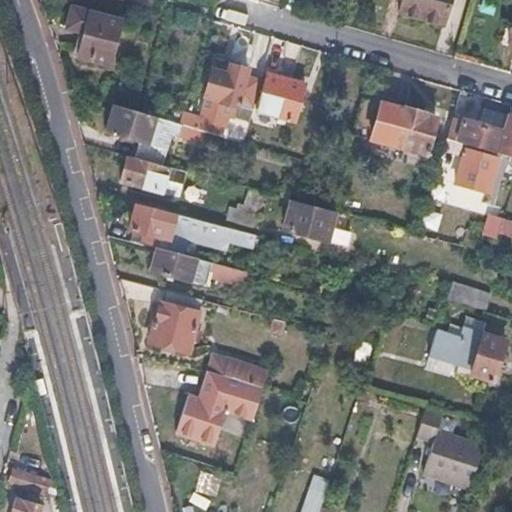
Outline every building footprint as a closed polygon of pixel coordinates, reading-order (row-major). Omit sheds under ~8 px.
[(400,0),(396,16),(417,22),(441,29),(448,0),(400,0)] [(63,29),(83,36),(76,58),(105,67),(118,25),(69,9),(63,29)] [(222,90),(206,86),(201,103),(235,113),(248,69),(239,66),(230,64),(222,90)] [(286,80),(268,75),(257,113),(294,123),(304,86),(286,80)] [(407,115),(379,107),(369,144),(425,160),(435,124),(407,115)] [(126,109),(118,137),(138,143),(133,160),(162,168),(172,134),(175,135),(174,139),(200,147),(205,133),(132,111),(126,109)] [(480,129),(462,124),(456,147),(469,150),(496,158),(502,135),(480,129)] [(443,154),(465,160),(457,187),(490,197),(499,163),(468,154),(469,150),(456,147),(445,144),(443,154)] [(133,160),(128,159),(120,185),(162,197),(166,184),(184,189),(188,175),(162,168),(133,160)] [(237,214),(228,211),(225,222),(257,231),(267,196),(252,192),(247,208),(239,206),(237,214)] [(334,214),(295,204),(286,234),(329,246),(337,215),(334,214)] [(135,206),(128,232),(143,236),(139,248),(158,253),(180,259),(184,246),(225,258),(228,249),(233,231),(135,206)] [(503,223),(489,219),(483,238),(498,242),(503,223)] [(258,238),(233,231),(228,249),(253,256),(258,238)] [(180,259),(158,253),(152,276),(207,291),(210,279),(245,288),(248,277),(180,259)] [(456,286),(456,289),(452,303),(489,314),(494,298),(456,286)] [(162,305),(160,304),(150,343),(189,354),(199,315),(198,314),(201,303),(165,293),(162,305)] [(469,320),(466,330),(485,336),(489,325),(469,320)] [(285,325),(273,322),(270,335),(282,338),(285,325)] [(455,327),(452,337),(463,340),(466,330),(455,327)] [(473,380),(496,386),(509,343),(485,336),(466,330),(463,340),(452,337),(440,334),(432,360),(456,367),(475,373),(473,380)] [(456,367),(432,360),(429,372),(453,378),(456,367)] [(235,365),(215,361),(209,379),(261,394),(267,375),(235,365)] [(203,397),(189,392),(177,430),(215,443),(228,404),(254,413),(261,394),(209,379),(203,397)] [(295,430),(299,403),(261,397),(257,424),(295,430)] [(418,440),(436,446),(426,474),(471,489),(484,449),(440,434),(445,418),(427,412),(418,440)] [(57,497),(53,480),(13,467),(8,481),(57,497)] [(331,480),(315,475),(301,511),(320,511),(323,505),(331,480)] [(39,511),(41,507),(12,499),(8,511),(39,511)]
